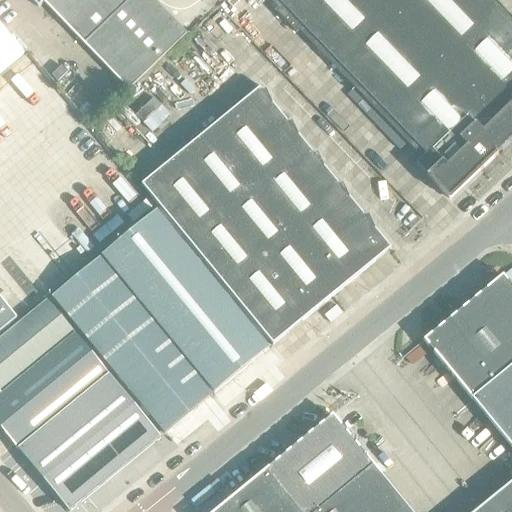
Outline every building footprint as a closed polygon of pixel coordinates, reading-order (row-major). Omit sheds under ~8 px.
[(30,0),(42,12),(47,7),(128,90),(128,91),(187,35),(153,0),(30,0)] [(426,155),(416,165),(450,200),(511,139),(511,25),(487,0),(276,0),(283,7),(277,13),(296,33),(303,27),(426,155)] [(0,73),(23,54),(0,26),(0,73)] [(61,67),(51,76),(57,83),(67,73),(61,67)] [(261,92),(259,90),(142,186),(272,345),(390,249),(375,231),(368,215),(364,217),(350,200),(342,184),(338,186),(324,169),(317,153),(313,155),(299,138),(292,122),(287,124),(273,106),(266,90),(261,92)] [(156,212),(101,257),(214,394),(268,349),(156,212)] [(164,434),(212,395),(99,258),(52,297),(164,434)] [(332,416),(215,511),(511,511),(511,287),(503,276),(450,320),(443,325),(423,341),(472,400),(473,401),(484,392),(491,401),(480,410),(511,448),(511,483),(476,511),(410,511),(380,475),(381,475),(332,416)] [(0,331),(16,319),(0,299),(0,331)] [(0,394),(74,334),(47,301),(0,339),(0,394)] [(0,394),(0,427),(17,449),(108,375),(74,334),(0,394)] [(69,511),(160,438),(108,375),(17,449),(59,500),(56,503),(56,504),(57,504),(62,510),(65,508),(68,511),(69,511)] [(484,392),(473,401),(480,410),(491,401),(484,392)]
